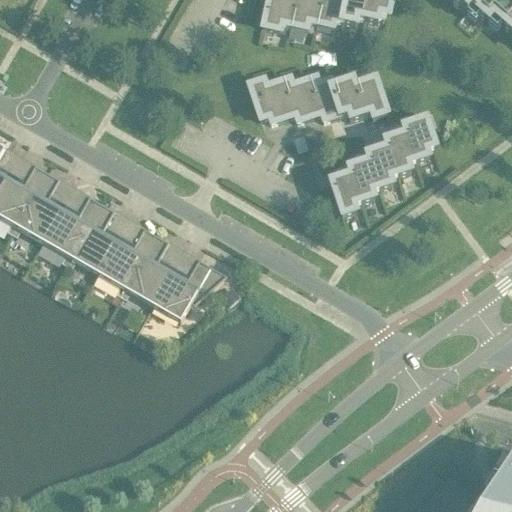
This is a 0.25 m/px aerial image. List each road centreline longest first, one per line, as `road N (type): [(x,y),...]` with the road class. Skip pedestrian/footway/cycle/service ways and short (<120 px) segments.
road 1 (residential): [(191,217),(379,327),(403,360)]
road 2 (tertiary): [(403,360),(235,511)]
road 3 (residential): [(24,118),(191,217)]
road 4 (tertiary): [(278,511),(427,397)]
road 5 (residential): [(24,118),(92,0)]
